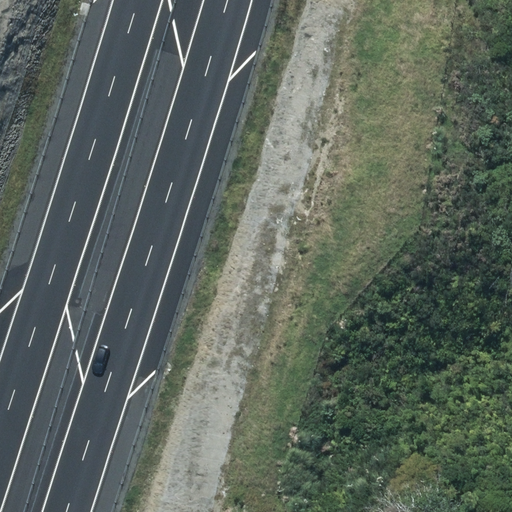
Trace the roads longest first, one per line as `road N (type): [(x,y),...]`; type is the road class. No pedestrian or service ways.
road 1 (motorway): [(230,0),(73,511)]
road 2 (motorway): [(0,450),(134,0)]
